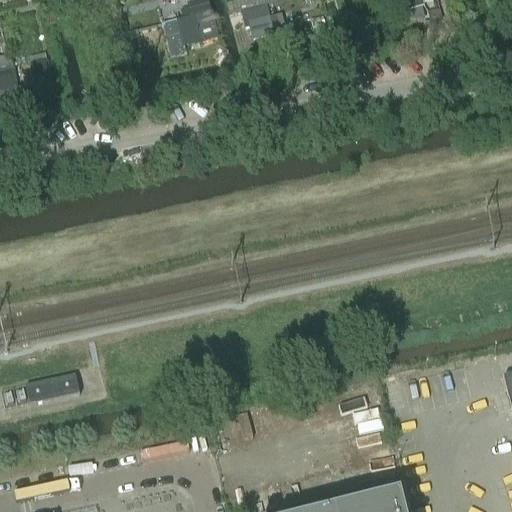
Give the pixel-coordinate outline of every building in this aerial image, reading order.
[(425,5),(423,0),(406,0),(409,9),(425,5)] [(268,21),(249,26),(253,41),(272,36),(268,21)] [(205,43),(201,27),(170,34),(174,50),(205,43)] [(0,93),(13,90),(6,61),(0,62),(0,93)] [(46,64),(30,67),(35,86),(50,83),(46,64)] [(511,377),(502,380),(511,419),(511,377)] [(29,408),(79,398),(75,378),(25,388),(29,408)] [(402,487),(399,475),(374,481),(377,493),(402,487)] [(405,511),(402,497),(341,511),(405,511)]
